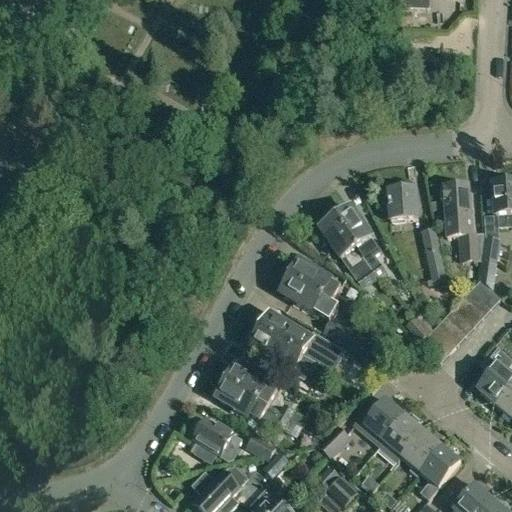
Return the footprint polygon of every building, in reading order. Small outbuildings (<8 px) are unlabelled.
[(430,14),(430,0),(395,0),(395,13),(430,14)] [(499,233),(509,232),(511,235),(511,187),(494,189),(496,220),(498,220),(499,233)] [(472,236),(471,222),(468,191),(445,192),(447,225),(459,224),(461,267),(478,267),(482,238),(473,238),(473,236),(472,236)] [(391,226),(418,224),(416,194),(403,195),(403,192),(379,193),(380,214),(390,213),(391,226)] [(373,260),(379,256),(371,244),(372,243),(350,213),(348,215),(344,214),(338,218),(338,222),(336,224),(377,283),(385,277),(373,260)] [(369,289),(377,283),(336,224),(333,225),(329,225),(323,229),(323,232),(320,234),(341,264),(342,264),(356,284),(363,293),(369,289)] [(422,235),(423,240),(433,290),(446,287),(435,238),(435,233),(422,235)] [(482,266),(496,268),(500,244),(486,242),(482,266)] [(299,267),(290,283),(332,308),(337,311),(338,310),(333,307),(341,293),(331,286),(331,285),(299,267)] [(337,311),(332,308),(290,283),(280,299),(312,318),(313,315),(329,325),(330,324),(337,311)] [(480,285),(471,294),(491,313),(500,304),(480,285)] [(471,294),(463,304),(483,322),(491,313),(471,294)] [(483,322),(463,304),(454,312),(474,331),(483,322)] [(348,305),(341,316),(352,322),(358,311),(348,305)] [(474,331),(454,312),(446,321),(466,340),(474,331)] [(332,379),(337,370),(312,355),(313,353),(309,351),(311,347),(301,341),(302,340),(270,320),(262,334),(273,341),(293,354),(292,355),(332,379)] [(466,340),(446,321),(437,331),(457,350),(466,340)] [(403,331),(417,347),(428,338),(413,322),(403,331)] [(322,338),(328,341),(344,351),(357,359),(366,345),(330,324),(329,325),(322,338)] [(437,331),(429,340),(449,358),(457,350),(437,331)] [(283,372),(284,370),(304,382),(308,376),(327,387),(332,379),(292,355),(293,354),(273,341),(262,334),(251,352),(283,372)] [(416,346),(405,336),(394,347),(405,358),(416,346)] [(449,358),(429,340),(420,349),(440,367),(449,358)] [(495,411),(511,391),(511,380),(507,376),(511,370),(511,365),(498,354),(482,373),(490,380),(478,396),(495,411)] [(226,388),(268,412),(277,397),(267,391),(268,390),(236,372),(226,388)] [(289,425),(279,419),(268,412),(226,388),(217,404),(248,422),(249,422),(270,434),(274,427),(284,433),(289,425)] [(511,391),(495,411),(511,424),(511,391)] [(379,452),(380,450),(405,421),(386,405),(375,419),(367,412),(353,431),(379,452)] [(283,411),(279,419),(289,425),(294,417),(283,411)] [(405,421),(380,450),(381,451),(384,447),(394,456),(391,460),(399,466),(402,463),(424,437),(416,430),(419,426),(410,419),(407,422),(405,421)] [(289,425),(284,433),(283,434),(296,442),(302,433),(289,425)] [(194,447),(220,463),(227,452),(235,458),(242,447),(233,442),(234,440),(222,433),(221,434),(206,426),(200,437),(197,437),(194,443),(195,445),(194,447)] [(347,441),(338,432),(319,452),(328,461),(347,441)] [(417,482),(420,478),(442,452),(424,437),(402,463),(412,472),(409,475),(417,482)] [(256,444),(250,454),(268,464),(273,454),(256,444)] [(460,468),(442,452),(420,478),(431,487),(428,490),(427,490),(420,499),(428,506),(460,468)] [(261,474),(271,483),(287,467),(277,458),(261,474)] [(316,486),(326,494),(340,479),(330,470),(316,486)] [(193,493),(203,501),(194,510),(196,511),(235,511),(238,509),(232,503),(231,503),(240,494),(225,479),(216,488),(207,479),(193,493)] [(362,488),(372,497),(379,489),(368,480),(362,488)] [(342,482),(328,497),(325,500),(337,511),(345,511),(359,497),(342,482)] [(489,511),(494,506),(475,490),(457,511),(489,511)] [(379,504),(388,511),(390,511),(396,505),(386,497),(379,504)]
